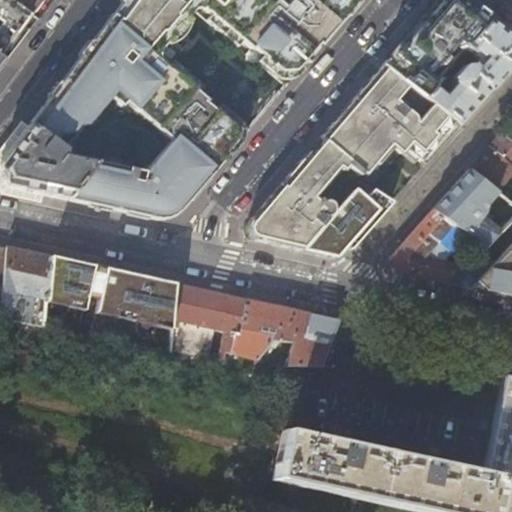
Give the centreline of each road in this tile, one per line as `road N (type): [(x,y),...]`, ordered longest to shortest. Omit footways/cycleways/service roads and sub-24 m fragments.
road 1 (residential): [(397,0),(181,257)]
road 2 (residential): [(511,92),(343,292)]
road 3 (residential): [(0,216),(181,257)]
road 4 (residential): [(343,292),(511,331)]
road 5 (residential): [(181,257),(343,292)]
road 6 (residential): [(0,115),(86,0)]
